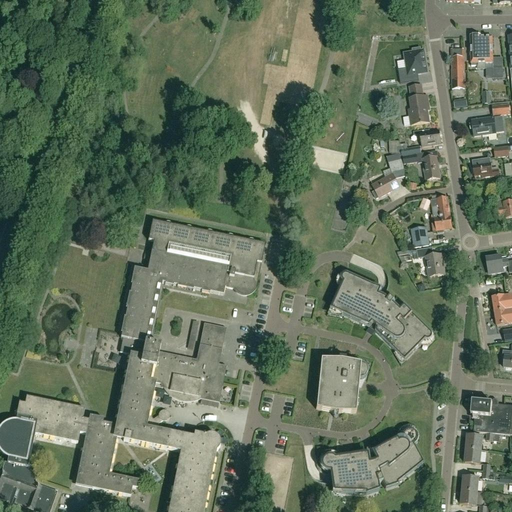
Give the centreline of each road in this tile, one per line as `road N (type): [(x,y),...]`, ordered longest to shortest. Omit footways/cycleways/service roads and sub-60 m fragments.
road 1 (secondary): [(0,261),(95,0)]
road 2 (residential): [(232,511),(270,324)]
road 3 (residential): [(457,190),(431,21)]
road 4 (residential): [(454,385),(466,244)]
road 5 (residential): [(443,511),(454,385)]
